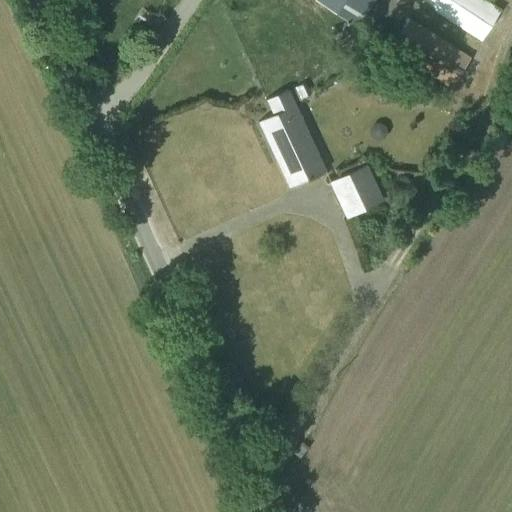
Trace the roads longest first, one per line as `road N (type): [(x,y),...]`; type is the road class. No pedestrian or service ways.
road 1 (unclassified): [(270,511),(33,0)]
road 2 (unknown): [(187,0),(97,138)]
